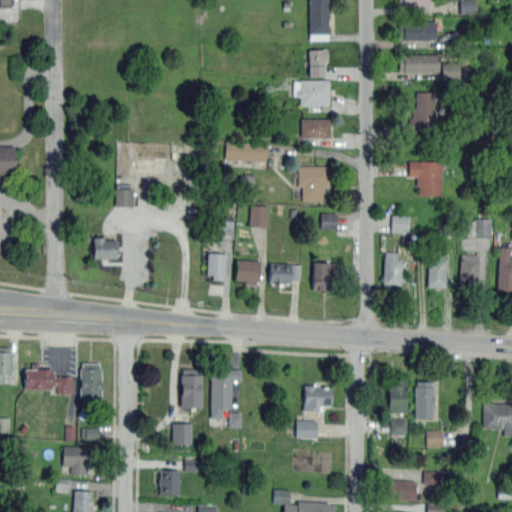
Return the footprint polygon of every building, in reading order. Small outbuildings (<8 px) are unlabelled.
[(327,0),(327,40),(308,39),(308,0),(327,0)] [(458,0),(460,9),(475,7),(473,0),(458,0)] [(402,39),(402,37),(399,37),(399,24),(402,24),(402,22),(435,21),(436,38),(402,39)] [(308,78),(307,47),(326,47),(326,59),(322,59),(323,78),(308,78)] [(438,52),(439,70),(403,71),(403,69),(397,69),(397,56),(402,55),(402,54),(438,52)] [(441,64),(442,81),(459,80),(458,63),(441,64)] [(308,78),(329,79),(328,104),(300,103),(300,95),(292,95),(293,78),(308,78)] [(441,134),(408,133),(408,117),(411,118),(411,106),(415,106),(415,90),(433,90),(433,118),(442,118),(441,134)] [(328,136),(300,136),(300,118),(328,118),(328,136)] [(267,143),(225,141),(225,159),(266,161),(267,143)] [(0,146),(13,146),(13,173),(0,173),(0,146)] [(138,172),(158,172),(159,150),(139,150),(138,172)] [(442,193),(419,194),(418,185),(415,185),(415,175),(409,176),(408,160),(441,159),(442,193)] [(320,201),(300,200),(300,185),(297,185),(297,165),(328,166),(327,186),(321,185),(320,201)] [(114,188),(114,206),(134,205),(134,188),(114,188)] [(267,205),(250,205),(249,226),(267,226),(267,205)] [(336,213),(320,212),(320,230),(336,230),(336,213)] [(409,216),(391,215),(390,232),(408,233),(409,216)] [(233,216),(219,216),(218,235),(233,235),(233,216)] [(467,236),(491,236),(491,219),(468,219),(467,236)] [(93,257),(92,237),(103,237),(103,239),(115,239),(115,257),(93,257)] [(511,288),(497,288),(497,255),(499,255),(499,248),(509,248),(509,255),(511,255),(511,288)] [(400,284),(382,283),(383,250),(397,251),(397,257),(402,258),(401,269),(405,269),(405,281),(400,280),(400,284)] [(220,279),(211,278),(212,273),(205,273),(207,252),(225,253),(223,274),(220,274),(220,279)] [(444,286),(427,285),(428,252),(445,252),(444,286)] [(477,288),(459,287),(459,253),(478,254),(477,288)] [(255,284),(245,283),(245,280),(234,279),(235,260),(256,260),(255,284)] [(332,289),(311,289),(311,261),(333,261),(332,289)] [(288,283),(268,282),(269,262),(300,264),(298,279),(288,278),(288,283)] [(0,345),(9,346),(9,351),(11,352),(10,373),(3,373),(3,382),(0,382),(0,345)] [(71,394),(51,392),(51,387),(31,385),(30,388),(23,388),(25,367),(31,368),(32,362),(38,363),(37,367),(52,368),(51,375),(72,377),(71,394)] [(78,398),(78,367),(81,367),(81,362),(98,362),(98,367),(100,367),(101,398),(78,398)] [(194,410),(188,410),(188,407),(179,407),(179,374),(180,374),(180,368),(199,368),(199,374),(201,374),(201,407),(194,407),(194,410)] [(221,417),(209,417),(210,374),(211,374),(211,369),(241,369),(240,380),(231,380),(230,408),(221,408),(221,417)] [(405,411),(388,411),(387,377),(405,377),(405,411)] [(431,415),(412,415),(412,380),(432,380),(432,405),(431,405),(431,415)] [(317,410),(301,409),(303,384),(313,385),(313,387),(330,388),(329,405),(317,404),(317,410)] [(511,402),(511,426),(511,434),(502,434),(502,427),(481,427),(481,402),(511,402)] [(227,426),(240,427),(240,413),(228,412),(227,426)] [(3,424),(0,424),(0,431),(8,432),(9,419),(3,418),(3,424)] [(407,433),(406,418),(389,418),(390,433),(407,433)] [(316,437),(316,420),(295,419),(295,436),(316,437)] [(191,423),(171,422),(171,444),(190,444),(191,423)] [(98,438),(98,427),(85,427),(85,438),(98,438)] [(426,446),(469,446),(469,430),(426,430),(426,446)] [(87,473),(69,473),(69,465),(61,464),(62,445),(89,446),(88,466),(87,466),(87,473)] [(178,494),(158,494),(158,484),(157,484),(157,479),(159,479),(159,469),(178,469),(178,494)] [(413,499),(379,496),(380,478),(415,480),(413,499)] [(89,511),(71,511),(73,489),(91,491),(89,511)] [(282,511),(283,503),(295,503),(295,500),(328,502),(328,503),(334,503),(333,511),(282,511)]
